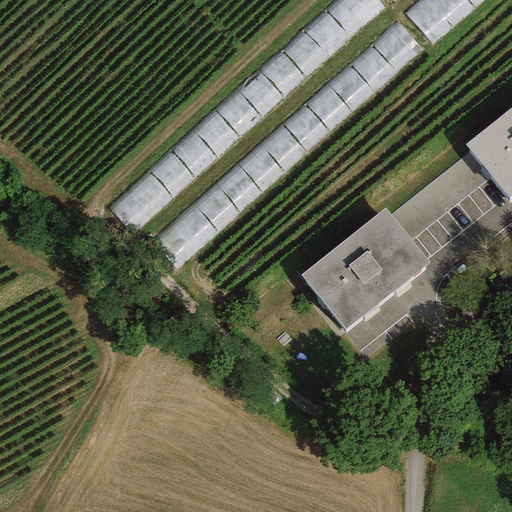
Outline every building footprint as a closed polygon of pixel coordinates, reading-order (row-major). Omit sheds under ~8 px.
[(383,15),(369,0),(339,0),(105,210),(132,239),(383,15)] [(485,0),(425,0),(407,16),(434,46),(485,0)] [(422,56),(395,26),(151,244),(179,274),(422,56)] [(511,106),(465,145),(508,198),(511,195),(511,106)] [(427,263),(383,209),(301,276),(345,330),(427,263)] [(378,343),(414,316),(414,317),(442,296),(432,282),(368,329),(378,343)]
